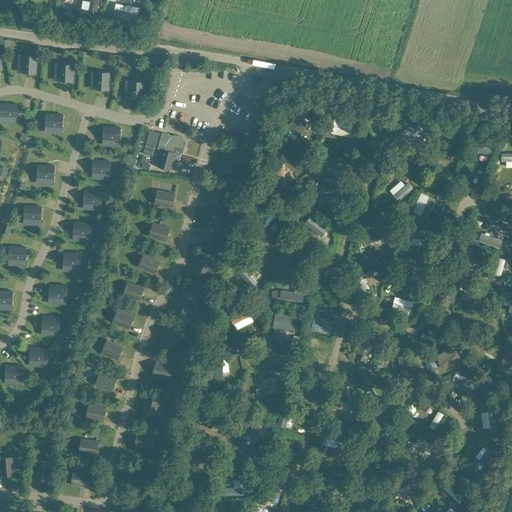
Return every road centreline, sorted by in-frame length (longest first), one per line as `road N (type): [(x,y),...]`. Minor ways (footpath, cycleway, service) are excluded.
road 1 (unclassified): [(511,114),(182,52),(0,31)]
road 2 (unknown): [(344,321),(417,327),(473,193)]
